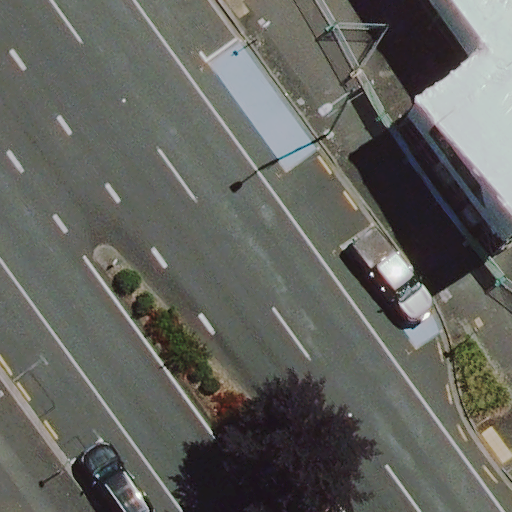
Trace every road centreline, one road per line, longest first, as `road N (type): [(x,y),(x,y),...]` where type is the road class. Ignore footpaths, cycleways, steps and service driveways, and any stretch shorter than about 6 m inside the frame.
road 1 (tertiary): [(107,64),(427,511)]
road 2 (tertiary): [(231,511),(0,194)]
road 3 (tertiary): [(0,158),(107,64)]
